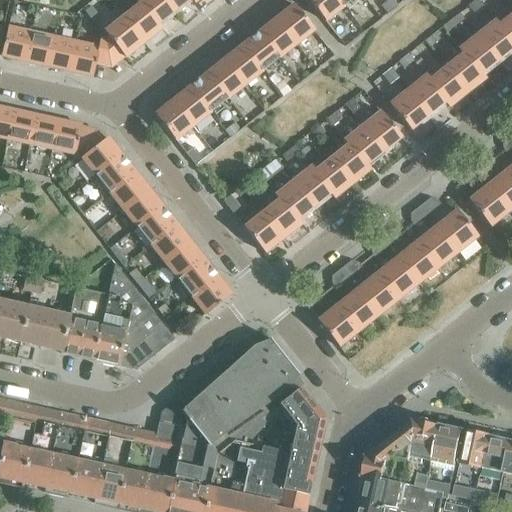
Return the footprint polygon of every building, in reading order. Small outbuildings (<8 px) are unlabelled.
[(140,0),(142,3),(157,23),(164,18),(167,19),(172,16),(172,13),(173,12),(164,0),(140,0)] [(164,0),(173,12),(175,10),(178,10),(182,8),(183,3),(186,0),(164,0)] [(342,7),(336,0),(307,0),(324,21),(342,7)] [(396,6),(390,0),(389,0),(381,7),(386,14),(396,6)] [(475,0),(466,7),(471,13),(480,7),(475,0)] [(157,23),(142,3),(123,18),(143,43),(162,29),(157,23)] [(294,5),(276,19),(296,44),(314,30),(294,5)] [(91,7),(84,12),(93,23),(99,18),(91,7)] [(458,14),(441,27),(445,32),(462,19),(458,14)] [(511,15),(499,26),(506,35),(506,42),(511,48),(511,15)] [(143,43),(123,18),(104,33),(108,37),(121,54),(124,58),(143,43)] [(296,44),(276,19),(258,33),(278,58),(296,44)] [(494,20),(475,35),(495,61),(497,59),(500,60),(504,56),(504,53),(511,48),(506,42),(506,35),(499,26),(494,20)] [(1,56),(24,61),(30,33),(7,28),(1,56)] [(53,38),(30,33),(24,61),(47,66),(53,38)] [(258,33),(241,46),(261,71),(278,58),(258,33)] [(434,33),(424,41),(429,47),(439,40),(434,33)] [(494,65),(494,62),(495,61),(475,35),(457,50),(461,56),(469,66),(475,67),(480,73),(487,68),(490,68),(494,65)] [(110,63),(121,54),(108,37),(103,42),(101,41),(99,48),(96,60),(110,63)] [(70,71),(76,43),(53,38),(47,66),(70,71)] [(93,76),(96,60),(99,48),(76,43),(70,71),(93,76)] [(261,71),(241,46),(224,60),(244,85),(261,71)] [(322,66),(333,57),(327,49),(316,58),(322,66)] [(406,54),(399,61),(404,67),(412,61),(406,54)] [(461,56),(445,68),(465,93),(484,78),(480,73),(475,67),(469,66),(461,56)] [(414,63),(416,65),(421,71),(426,66),(419,58),(414,63)] [(224,60),(207,74),(227,98),(244,85),(224,60)] [(384,73),(381,75),(388,84),(396,78),(389,68),(389,69),(384,73)] [(465,93),(445,68),(429,81),(437,90),(437,96),(442,102),(446,108),(465,93)] [(227,98),(207,74),(189,87),(209,112),(227,98)] [(425,76),(407,90),(426,115),(428,114),(431,114),(435,112),(435,109),(442,102),(437,96),(437,90),(429,81),(425,76)] [(281,83),(275,88),(282,96),(288,91),(281,83)] [(189,87),(172,101),(192,126),(209,112),(189,87)] [(426,115),(407,90),(388,105),(408,130),(418,122),(420,122),(425,119),(425,116),(426,115)] [(350,99),(343,105),(351,114),(358,109),(350,99)] [(192,126),(172,101),(154,115),(174,140),(192,126)] [(0,137),(7,139),(13,111),(0,108),(0,137)] [(36,116),(13,111),(7,139),(30,144),(36,116)] [(340,118),(335,112),(326,119),(331,126),(340,118)] [(400,137),(379,112),(362,126),(381,152),(383,151),(385,151),(389,147),(390,145),(400,137)] [(53,150),(59,122),(36,116),(30,144),(53,150)] [(59,122),(53,150),(75,154),(76,150),(80,132),(81,126),(59,122)] [(230,137),(237,132),(232,125),(225,131),(230,137)] [(323,132),(318,125),(311,131),(316,138),(323,132)] [(381,152),(362,126),(343,141),(347,146),(354,155),(360,158),(365,165),(372,159),(375,159),(379,156),(380,153),(381,152)] [(80,132),(76,150),(82,152),(84,156),(99,144),(93,135),(80,132)] [(502,147),(504,150),(506,152),(511,147),(511,133),(501,141),(502,147)] [(99,144),(84,156),(81,158),(94,175),(120,155),(107,138),(99,144)] [(293,145),(281,155),(287,162),(299,152),(293,145)] [(306,146),(299,152),(307,161),(314,156),(306,146)] [(354,155),(347,146),(331,159),(350,184),(369,169),(365,165),(360,158),(354,155)] [(185,154),(194,166),(202,159),(193,147),(185,154)] [(94,175),(108,193),(134,173),(120,155),(94,175)] [(472,164),(480,173),(493,163),(490,158),(481,156),(472,164)] [(350,184),(331,159),(315,171),(322,180),(322,187),(328,194),(332,198),(350,184)] [(480,173),(472,164),(463,171),(463,179),(467,184),(480,173)] [(322,180),(315,171),(311,166),(293,181),(312,206),(314,205),(316,205),(321,202),(321,199),(328,194),(322,187),(322,180)] [(511,208),(511,174),(507,169),(488,185),(509,211),(511,208)] [(108,193),(122,210),(148,190),(134,173),(108,193)] [(312,206),(293,181),(274,196),(277,201),(285,211),(292,212),(296,219),(304,213),(306,214),(311,210),(311,208),(312,206)] [(509,211),(488,185),(468,200),(489,227),(509,211)] [(122,210),(135,227),(161,206),(148,190),(122,210)] [(229,195),(222,201),(233,215),(241,210),(229,195)] [(71,201),(77,208),(84,203),(78,196),(71,201)] [(419,206),(426,216),(440,205),(436,200),(429,198),(419,206)] [(285,211),(277,201),(262,213),(281,238),(300,223),(296,219),(292,212),(285,211)] [(135,227),(149,244),(175,224),(161,206),(135,227)] [(410,220),(412,223),(414,225),(426,216),(419,206),(409,214),(410,220)] [(456,211),(436,227),(456,253),(477,236),(456,211)] [(281,238),(262,213),(253,221),(247,214),(238,221),(243,228),(263,253),(281,238)] [(149,244),(163,262),(189,242),(175,224),(149,244)] [(456,253),(436,227),(416,243),(437,268),(456,253)] [(380,237),(387,247),(401,236),(397,231),(390,229),(380,237)] [(371,252),(373,254),(375,256),(387,247),(380,237),(370,245),(371,252)] [(163,262),(176,279),(203,259),(189,242),(163,262)] [(416,243),(396,258),(417,284),(437,268),(416,243)] [(396,258),(377,274),(397,300),(417,284),(396,258)] [(176,279),(191,297),(216,277),(203,259),(176,279)] [(340,268),(348,278),(361,268),(357,263),(350,261),(340,268)] [(101,317),(126,322),(153,356),(173,340),(114,265),(113,266),(106,295),(101,317)] [(138,285),(145,280),(135,268),(129,273),(138,285)] [(331,283),(333,286),(336,288),(348,278),(340,268),(330,276),(331,283)] [(357,290),(377,316),(397,300),(377,274),(357,290)] [(30,293),(33,279),(24,277),(21,291),(30,293)] [(216,277),(191,297),(205,315),(231,295),(216,277)] [(42,281),(33,279),(30,293),(38,295),(42,281)] [(155,292),(145,280),(138,285),(148,297),(155,292)] [(101,317),(106,295),(74,288),(67,318),(60,351),(59,354),(91,361),(101,317)] [(357,290),(337,305),(358,331),(377,316),(357,290)] [(310,292),(301,300),(308,310),(322,299),(318,294),(310,292)] [(0,337),(19,342),(27,309),(0,302),(0,337)] [(164,318),(170,313),(163,304),(157,308),(164,318)] [(358,331),(337,305),(317,322),(338,347),(358,331)] [(19,342),(60,351),(67,318),(27,309),(19,342)] [(91,361),(116,367),(126,322),(101,317),(91,361)] [(184,331),(177,321),(170,326),(178,336),(184,331)] [(126,322),(116,367),(134,371),(153,356),(126,322)] [(208,491),(214,459),(215,456),(278,405),(299,388),(303,385),(296,376),(297,375),(298,376),(298,374),(297,373),(271,342),(270,339),(269,339),(269,340),(254,346),(250,341),(186,392),(193,401),(181,411),(180,412),(186,418),(181,439),(177,455),(172,481),(164,511),(201,511),(204,505),(207,491),(208,491)] [(0,399),(0,417),(8,419),(12,402),(0,399)] [(180,412),(181,411),(174,401),(161,412),(156,434),(181,439),(186,418),(180,412)] [(12,402),(8,419),(33,424),(37,408),(12,402)] [(37,408),(33,424),(57,430),(61,413),(37,408)] [(310,483),(324,420),(315,409),(294,425),(295,426),(285,473),(214,459),(208,491),(207,491),(204,505),(201,511),(303,511),(305,505),(307,497),(308,497),(311,483),(310,483)] [(61,413),(57,430),(107,441),(111,424),(61,413)] [(416,420),(416,421),(407,460),(422,463),(423,459),(432,461),(440,425),(428,423),(427,420),(421,419),(419,421),(416,420)] [(363,471),(392,477),(396,457),(407,460),(416,421),(413,421),(370,454),(370,458),(367,457),(363,471)] [(111,424),(107,441),(102,466),(95,499),(117,504),(125,470),(130,445),(134,429),(111,424)] [(440,425),(432,461),(431,465),(445,469),(446,464),(454,466),(462,430),(451,428),(450,425),(444,424),(442,426),(440,425)] [(153,450),(156,434),(134,429),(130,445),(153,450)] [(488,436),(486,435),(478,434),(479,431),(469,429),(468,432),(466,431),(459,462),(481,467),(488,436)] [(177,455),(181,439),(156,434),(153,450),(177,455)] [(490,436),(488,436),(481,467),(502,472),(509,441),(499,439),(499,436),(492,434),(490,436)] [(511,474),(511,440),(511,441),(509,441),(502,472),(511,474)] [(44,488),(52,454),(53,448),(29,443),(28,449),(20,483),(44,488)] [(0,478),(20,483),(28,449),(2,444),(1,450),(0,454),(0,478)] [(95,499),(102,466),(52,454),(44,488),(95,499)] [(117,504),(140,509),(147,475),(125,470),(117,504)] [(417,473),(414,487),(425,489),(427,482),(429,476),(417,473)] [(147,475),(140,509),(152,511),(164,511),(172,481),(147,475)] [(356,503),(396,511),(438,511),(441,498),(442,493),(425,489),(414,487),(362,475),(356,503)] [(427,482),(425,489),(442,493),(441,498),(447,499),(448,499),(450,487),(438,484),(427,482)] [(452,496),(474,501),(476,490),(454,485),(452,496)] [(498,495),(476,490),(474,501),(496,505),(498,495)] [(511,510),(511,494),(506,494),(503,508),(511,510)] [(396,511),(356,503),(354,511),(396,511)] [(467,511),(469,508),(446,503),(444,510),(451,511),(467,511)]
